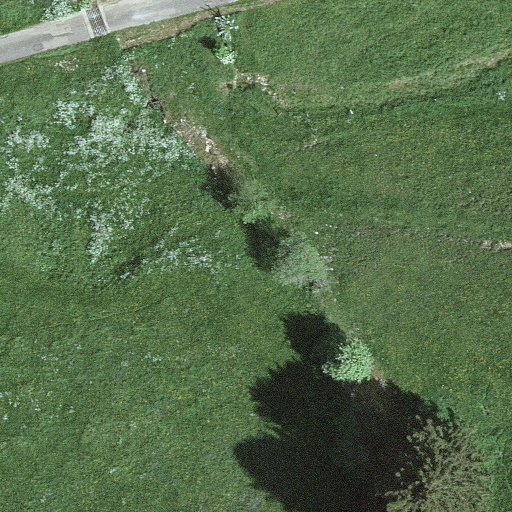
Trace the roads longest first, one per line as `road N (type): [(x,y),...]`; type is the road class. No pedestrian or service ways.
road 1 (track): [(148,8),(207,119),(245,167),(287,196),(384,218),(511,232)]
road 2 (unclassified): [(181,0),(0,50)]
